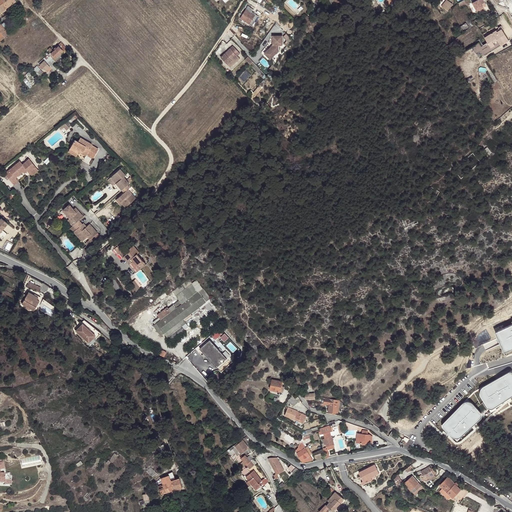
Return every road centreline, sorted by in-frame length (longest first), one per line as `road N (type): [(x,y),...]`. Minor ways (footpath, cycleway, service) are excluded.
road 1 (track): [(80,280),(84,258),(153,193),(170,155),(26,0)]
road 2 (residential): [(280,453),(207,387),(128,342),(50,281),(0,257)]
road 3 (track): [(154,135),(243,0)]
road 4 (residential): [(511,507),(398,447)]
road 5 (residential): [(398,447),(303,466),(280,453)]
